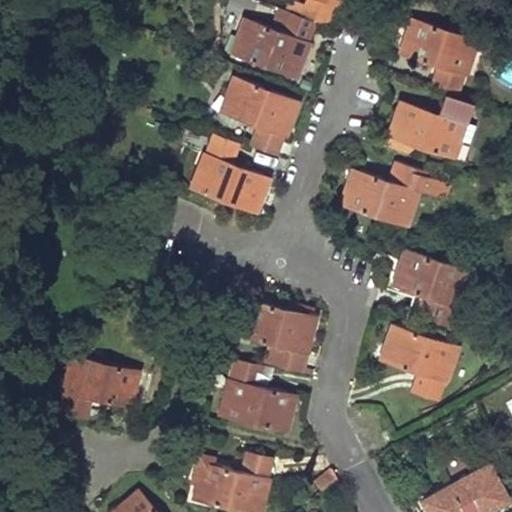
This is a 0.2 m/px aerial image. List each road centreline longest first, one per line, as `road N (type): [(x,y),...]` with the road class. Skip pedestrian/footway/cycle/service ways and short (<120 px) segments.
road 1 (residential): [(280,256),(218,245),(178,413),(104,458)]
road 2 (residential): [(380,511),(342,454),(331,401),(343,287),(332,274),(280,256)]
road 3 (residential): [(280,256),(346,74)]
